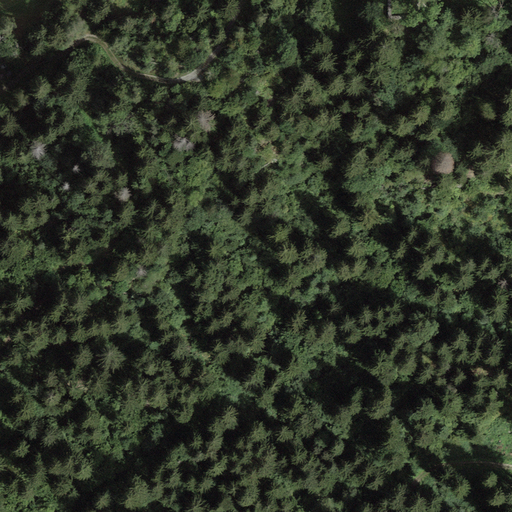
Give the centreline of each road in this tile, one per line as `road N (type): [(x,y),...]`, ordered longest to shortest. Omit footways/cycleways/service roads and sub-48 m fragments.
road 1 (track): [(244,0),(215,53),(184,79),(137,75),(87,38),(30,66),(0,96)]
road 2 (track): [(388,511),(432,469),(511,467)]
